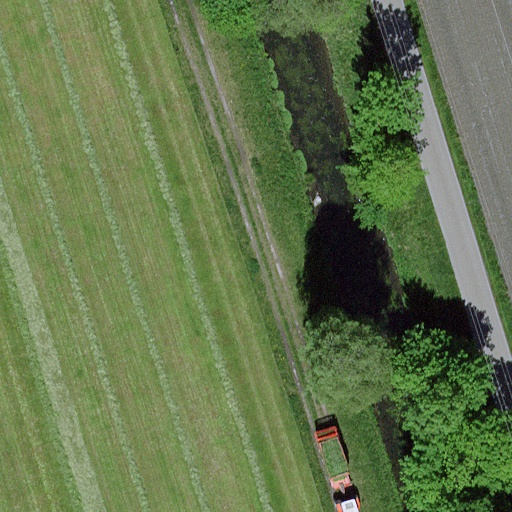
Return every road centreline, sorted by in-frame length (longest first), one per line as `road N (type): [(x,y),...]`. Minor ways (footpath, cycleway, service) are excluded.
road 1 (track): [(184,0),(349,511)]
road 2 (track): [(385,0),(511,413)]
